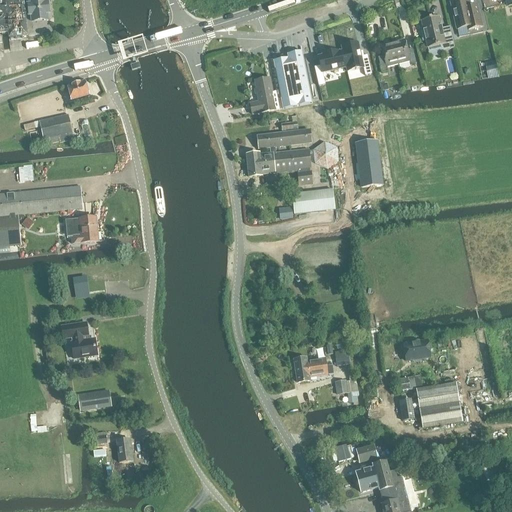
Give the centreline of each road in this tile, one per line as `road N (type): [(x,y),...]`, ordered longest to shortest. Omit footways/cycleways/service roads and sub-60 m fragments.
road 1 (unclassified): [(326,511),(250,371),(238,329),(232,180),(184,35)]
road 2 (unclassified): [(229,511),(171,424),(153,366),(154,280),(132,137),(98,59)]
